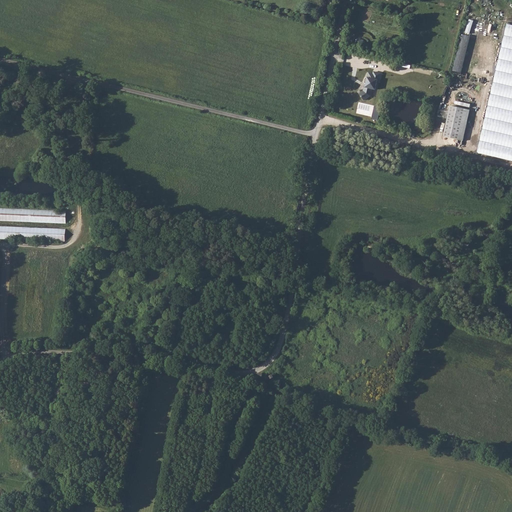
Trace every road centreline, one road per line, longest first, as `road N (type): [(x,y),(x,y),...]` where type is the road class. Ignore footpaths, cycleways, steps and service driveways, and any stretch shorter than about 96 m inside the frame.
road 1 (unclassified): [(6,360),(35,353),(164,357),(249,373),(269,362),(282,339),(345,0)]
road 2 (track): [(314,135),(0,60)]
road 3 (track): [(249,373),(358,427),(511,471)]
